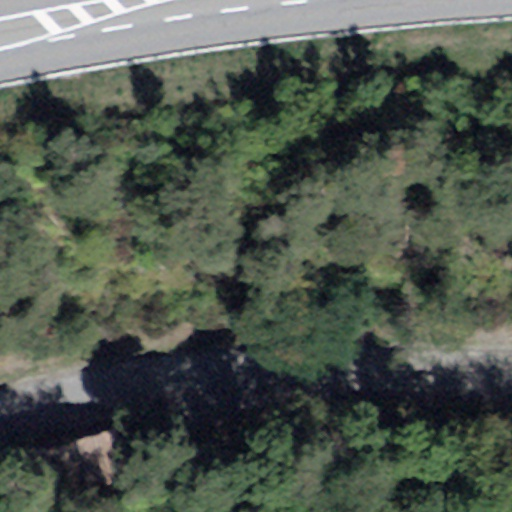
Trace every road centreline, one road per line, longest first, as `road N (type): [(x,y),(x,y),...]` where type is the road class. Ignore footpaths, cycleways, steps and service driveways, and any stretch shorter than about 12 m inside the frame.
road 1 (unclassified): [(0,422),(198,383),(511,379)]
road 2 (secondary): [(0,41),(243,0)]
